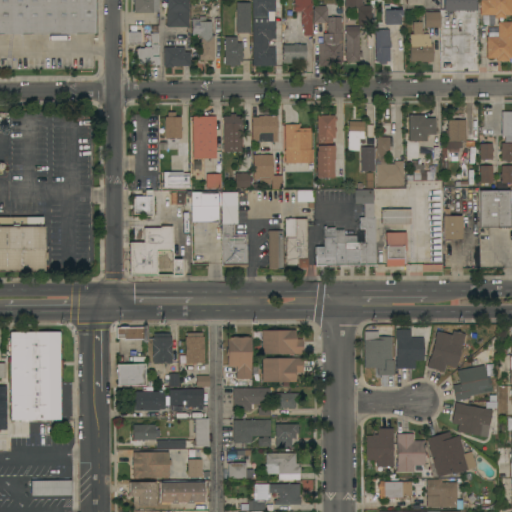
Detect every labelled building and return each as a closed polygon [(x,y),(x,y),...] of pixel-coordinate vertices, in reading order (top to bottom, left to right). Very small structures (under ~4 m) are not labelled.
[(0,0),(93,0),(94,33),(0,34),(0,0)] [(132,0),(158,0),(158,9),(157,9),(157,12),(151,12),(151,13),(132,13),(132,0)] [(187,0),(187,28),(166,28),(166,13),(165,13),(165,0),(187,0)] [(274,0),(274,12),(273,12),(273,21),(274,21),(274,40),(267,40),(267,48),(275,48),(275,66),(252,66),(252,0),(274,0)] [(311,36),(302,36),(302,31),(301,31),(301,26),(302,26),(302,25),(297,25),(297,12),(293,12),(293,0),(310,0),(310,3),(311,3),(311,36)] [(370,25),(357,25),(357,8),(344,8),(344,0),(361,0),(361,4),(363,4),(363,6),(370,6),(370,25)] [(442,11),(442,0),(474,0),(475,11),(442,11)] [(479,0),(511,0),(511,15),(504,15),(504,18),(494,18),(494,25),(482,25),(482,15),(479,15),(479,0)] [(236,34),(236,3),(250,3),(250,11),(249,11),(249,34),(236,34)] [(312,9),(313,9),(313,6),(325,6),(325,9),(326,9),(326,23),(312,23),(312,9)] [(374,30),(375,30),(375,22),(383,22),(383,10),(401,10),(401,16),(401,17),(399,17),(399,25),(385,25),(385,30),(389,30),(389,42),(390,42),(390,48),(389,48),(389,62),(385,62),(385,64),(378,65),(378,62),(375,62),(374,30)] [(424,12),(439,12),(439,28),(424,28),(424,12)] [(213,60),(205,60),(205,62),(202,62),(202,60),(198,60),(198,36),(195,36),(195,41),(192,41),(192,36),(191,36),(191,18),(198,18),(198,16),(205,16),(205,22),(210,22),(210,36),(213,36),(213,60)] [(341,63),(340,63),(340,66),(318,66),(318,44),(322,44),(322,34),(327,34),(326,18),(340,17),(341,63)] [(419,62),(410,62),(409,35),(412,35),(412,22),(421,22),(421,31),(422,31),(422,35),(427,34),(428,44),(431,44),(432,62),(419,62)] [(511,58),(508,58),(508,61),(496,61),(496,59),(486,59),(486,37),(497,37),(497,22),(511,22),(511,58)] [(345,62),(345,60),(344,60),(344,56),(345,56),(344,24),(347,24),(347,23),(354,23),(354,26),(358,26),(358,52),(361,52),(361,57),(358,57),(358,62),(345,62)] [(127,32),(140,32),(140,43),(136,43),(136,44),(127,45),(127,32)] [(135,67),(135,49),(143,49),(143,36),(149,36),(149,34),(157,34),(157,55),(158,55),(158,68),(135,67)] [(241,54),(242,54),(242,58),(241,58),(241,62),(240,62),(240,64),(239,64),(238,66),(224,66),(224,64),(222,64),(223,58),(224,58),(224,50),(223,50),(223,48),(224,48),(224,47),(223,47),(223,45),(224,45),(224,44),(223,44),(223,41),(224,41),(224,37),(236,37),(236,38),(237,38),(237,40),(236,40),(236,43),(241,43),(241,54)] [(305,45),(305,50),(306,50),(306,55),(305,55),(305,60),(290,60),(291,63),(282,63),(282,45),(305,45)] [(183,52),(189,52),(189,65),(188,65),(188,66),(188,67),(183,67),(183,66),(172,66),(172,68),(163,68),(163,48),(183,47),(183,52)] [(511,136),(501,136),(501,112),(511,112),(511,136)] [(164,139),(164,117),(167,117),(167,113),(173,113),(173,117),(180,117),(180,139),(164,139)] [(241,152),(222,152),(222,117),(229,117),(229,114),(234,114),(235,117),(241,117),(241,152)] [(424,115),(424,118),(435,118),(435,135),(426,135),(426,142),(408,142),(408,115),(424,115)] [(276,142),(269,142),(260,142),(260,141),(251,141),(251,118),(258,117),(258,116),(276,116),(276,142)] [(315,152),(316,152),(316,146),(317,146),(316,116),(334,116),(334,119),(336,119),(336,121),(334,121),(334,129),(335,129),(335,132),(334,132),(334,138),(331,138),(332,146),(334,146),(334,153),(333,153),(333,160),(332,160),(332,178),(315,178),(315,152)] [(215,159),(192,159),(191,117),(215,117),(215,159)] [(447,130),(447,120),(465,120),(465,121),(472,121),(472,142),(465,142),(465,143),(462,148),(461,148),(458,148),(458,161),(448,161),(448,150),(446,150),(446,161),(441,161),(441,148),(443,148),(443,145),(445,145),(445,130),(447,130)] [(347,122),(363,122),(363,139),(358,139),(358,151),(347,151),(347,122)] [(282,125),(298,125),(298,129),(309,129),(309,132),(310,132),(310,150),(312,150),(312,163),(283,163),(282,125)] [(375,138),(391,137),(391,147),(388,147),(388,150),(384,150),(384,159),(385,159),(385,164),(393,164),(393,161),(402,161),(402,187),(376,187),(375,138)] [(511,160),(500,160),(500,152),(499,152),(499,149),(500,149),(500,143),(511,143),(511,160)] [(491,144),(491,149),(493,149),(492,152),(491,152),(491,160),(484,160),(484,161),(482,161),(482,160),(479,160),(479,144),(491,144)] [(360,147),(373,147),(373,171),(360,171),(360,147)] [(272,155),(272,176),(281,176),(281,190),(271,190),(271,180),(268,180),(268,184),(259,184),(259,180),(252,180),(252,155),(272,155)] [(491,174),(492,174),(492,177),(491,177),(491,183),(479,183),(479,166),(491,166),(491,174)] [(511,183),(500,183),(500,177),(499,177),(499,174),(500,174),(500,166),(511,166),(511,183)] [(182,172),(182,175),(188,175),(188,188),(162,188),(162,172),(182,172)] [(249,173),(249,188),(234,188),(234,173),(249,173)] [(220,174),(220,188),(205,189),(205,175),(220,174)] [(132,197),(144,197),(144,190),(151,190),(151,216),(144,216),(144,214),(132,214),(132,197)] [(314,247),(323,247),(322,229),(334,229),(334,230),(343,230),(343,236),(345,235),(345,236),(356,236),(356,243),(364,243),(364,229),(359,229),(359,219),(363,219),(363,204),(353,204),(353,190),(372,190),(373,218),(374,218),(375,265),(314,266),(314,247)] [(190,222),(190,193),(200,192),(200,191),(217,191),(217,222),(190,222)] [(296,191),(312,191),(312,202),(296,202),(296,191)] [(511,227),(484,228),(484,234),(478,234),(478,191),(511,191),(511,227)] [(236,224),(233,224),(233,234),(245,234),(246,246),(248,246),(248,251),(245,251),(246,267),(221,267),(221,224),(220,224),(220,193),(236,193),(236,224)] [(461,240),(443,241),(443,229),(441,229),(441,225),(443,225),(443,215),(443,209),(448,209),(448,214),(449,214),(449,216),(461,216),(461,240)] [(380,225),(380,210),(409,210),(409,225),(380,225)] [(0,217),(42,217),(42,227),(43,227),(43,253),(47,253),(47,260),(43,260),(43,272),(0,272),(0,217)] [(284,256),(284,219),(306,219),(306,268),(297,268),(297,266),(284,266),(284,264),(284,259),(284,256)] [(160,227),(171,227),(171,243),(172,243),(172,260),(180,260),(180,275),(160,275),(160,229),(160,227)] [(160,275),(129,275),(129,243),(143,243),(143,229),(160,229),(160,275)] [(284,264),(282,264),(282,269),(268,269),(267,231),(281,231),(281,260),(284,259),(284,264)] [(385,267),(385,233),(406,233),(406,251),(405,251),(405,265),(402,265),(402,267),(385,267)] [(118,328),(118,327),(127,327),(127,328),(144,327),(145,340),(122,340),(122,339),(115,339),(115,328),(118,328)] [(395,358),(396,358),(396,341),(395,341),(395,330),(410,330),(410,338),(423,338),(423,361),(414,361),(414,369),(395,369),(395,358)] [(261,355),(260,331),(294,331),(294,339),(302,339),(302,354),(261,355)] [(428,359),(429,359),(434,340),(434,339),(436,331),(451,335),(452,331),(464,335),(455,368),(444,365),(442,372),(426,368),(428,359)] [(59,360),(62,360),(62,368),(59,368),(59,420),(48,420),(48,422),(45,422),(45,420),(39,420),(39,422),(35,422),(35,420),(31,420),(31,421),(28,421),(28,420),(24,420),(24,421),(20,421),(20,420),(13,420),(13,422),(10,422),(9,388),(9,363),(7,363),(7,358),(9,358),(9,351),(7,351),(7,346),(9,346),(9,333),(59,332),(59,360)] [(363,332),(377,332),(377,337),(390,337),(390,360),(393,360),(393,376),(377,376),(377,368),(363,368),(363,332)] [(152,338),(153,338),(153,334),(169,333),(169,337),(170,337),(171,364),(152,364),(152,338)] [(203,363),(197,363),(197,366),(192,366),(192,364),(184,364),(184,337),(185,337),(185,333),(201,333),(201,337),(203,337),(203,363)] [(235,379),(235,367),(226,367),(226,356),(225,356),(225,349),(226,349),(226,338),(231,338),(231,337),(246,337),(246,338),(250,338),(250,379),(235,379)] [(261,359),(302,358),(302,373),(294,373),(294,382),(289,382),(289,387),(282,387),(281,382),(261,382),(261,359)] [(144,386),(116,386),(116,365),(144,365),(144,386)] [(469,396),(469,399),(454,401),(451,385),(458,384),(456,371),(483,366),(485,377),(489,377),(491,392),(469,396)] [(168,387),(168,374),(178,374),(178,387),(168,387)] [(208,376),(208,387),(195,387),(195,376),(208,376)] [(269,404),(250,404),(250,411),(232,411),(232,388),(269,388),(269,404)] [(202,407),(201,407),(201,409),(196,409),(196,407),(184,407),(184,405),(168,405),(168,390),(185,390),(185,389),(203,389),(202,407)] [(160,393),(164,393),(163,409),(160,409),(160,410),(133,410),(129,410),(129,393),(133,393),(133,391),(160,391),(160,393)] [(297,393),(297,403),(294,403),(295,408),(274,408),(274,394),(297,393)] [(463,404),(463,405),(483,409),(483,408),(491,410),(486,437),(456,432),(457,425),(450,423),(454,403),(463,404)] [(194,447),(193,419),(187,419),(186,414),(194,414),(195,419),(207,419),(208,447),(194,447)] [(269,420),(269,436),(251,436),(251,443),(232,443),(232,420),(269,420)] [(297,424),(297,434),(294,434),(294,439),(290,439),(290,446),(275,446),(275,424),(297,424)] [(132,440),(132,425),(154,425),(154,430),(156,430),(156,435),(154,435),(154,440),(132,440)] [(375,467),(375,461),(364,461),(364,436),(371,436),(371,429),(392,428),(392,439),(391,439),(392,458),(392,467),(375,467)] [(431,459),(433,459),(433,456),(430,457),(428,448),(425,439),(448,432),(450,438),(458,436),(464,454),(469,452),(474,467),(453,474),(452,472),(437,477),(431,459)] [(395,434),(412,434),(412,441),(424,441),(424,466),(413,466),(413,472),(396,472),(395,434)] [(257,438),(269,439),(269,448),(257,448),(257,438)] [(184,448),(155,449),(155,440),(184,440),(184,448)] [(132,478),(132,467),(131,467),(131,460),(132,460),(132,453),(167,452),(167,460),(170,460),(170,465),(167,465),(168,478),(132,478)] [(294,453),(294,464),(297,464),(297,467),(299,467),(299,474),(298,474),(298,480),(295,480),(295,476),(294,476),(294,480),(289,480),(289,476),(287,476),(287,478),(286,478),(286,480),(277,480),(277,474),(264,474),(264,464),(265,464),(265,453),(294,453)] [(187,477),(187,460),(201,460),(201,477),(187,477)] [(227,479),(227,463),(245,463),(245,479),(227,479)] [(30,496),(30,481),(70,480),(70,495),(30,496)] [(456,483),(456,500),(461,500),(461,509),(455,509),(455,507),(426,507),(426,480),(441,480),(441,483),(456,483)] [(411,496),(401,496),(401,498),(384,498),(384,499),(378,499),(378,490),(377,489),(377,484),(378,484),(378,481),(383,481),(383,482),(401,482),(411,482),(411,496)] [(154,482),(127,482),(127,498),(131,497),(131,506),(154,506),(154,482)] [(202,482),(203,502),(203,504),(191,504),(191,503),(186,503),(186,502),(176,503),(170,504),(170,503),(168,503),(169,504),(159,504),(159,483),(202,482)] [(298,484),(298,495),(298,498),(299,498),(299,505),(273,505),(273,501),(277,500),(277,493),(268,493),(268,484),(298,484)] [(264,510),(247,510),(247,501),(264,501),(264,510)]
